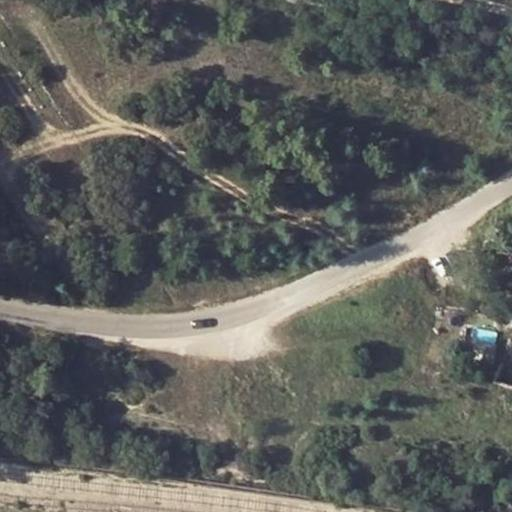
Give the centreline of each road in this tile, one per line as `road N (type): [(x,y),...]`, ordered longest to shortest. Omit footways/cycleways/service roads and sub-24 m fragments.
road 1 (unclassified): [(511,180),(244,318),(139,331),(0,310)]
road 2 (track): [(364,256),(250,198),(141,128),(111,125),(22,151),(3,174)]
road 3 (track): [(104,326),(0,169)]
road 4 (track): [(25,0),(82,96),(111,125)]
